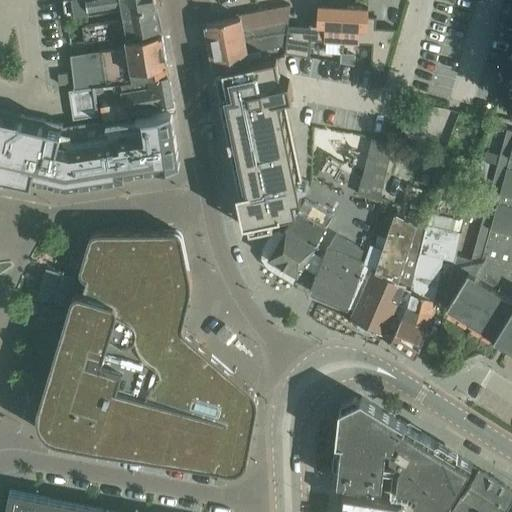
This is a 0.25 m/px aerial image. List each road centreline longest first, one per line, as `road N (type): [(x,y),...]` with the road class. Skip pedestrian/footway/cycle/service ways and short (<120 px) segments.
road 1 (residential): [(308,379),(257,321),(218,244),(173,13)]
road 2 (tertiary): [(286,509),(44,463),(0,463)]
road 3 (tertiary): [(511,450),(367,366),(335,366),(308,379)]
road 4 (tertiary): [(286,509),(285,420),(308,379)]
